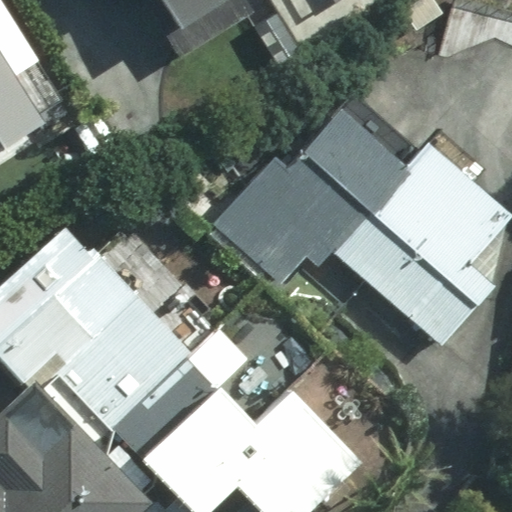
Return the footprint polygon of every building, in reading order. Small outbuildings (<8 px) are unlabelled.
[(174,0),(198,36),(249,4),(247,0),(174,0)] [(0,31),(0,171),(61,136),(0,31)] [(502,279),(473,254),(511,210),(511,200),(435,132),(413,155),(348,97),(293,158),(281,146),(248,183),(249,184),(218,218),(285,278),(314,246),(324,256),(336,242),(412,310),(413,309),(448,339),(502,279)] [(0,298),(204,503),(240,469),(281,511),(293,511),(362,446),(297,378),(262,412),(70,212),(0,278),(0,298)] [(0,419),(0,511),(138,511),(157,494),(45,378),(0,419)]
